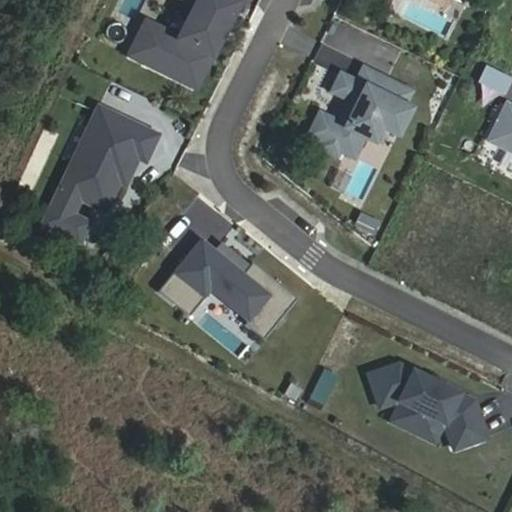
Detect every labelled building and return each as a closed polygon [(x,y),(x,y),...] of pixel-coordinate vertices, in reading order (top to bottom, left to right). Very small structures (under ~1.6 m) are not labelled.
[(130,54),(195,87),(237,2),(232,0),(180,0),(194,6),(178,38),(146,22),(130,54)] [(378,92),(384,79),(362,68),(355,81),(378,92)] [(381,126),(397,134),(410,108),(403,105),(410,91),(384,79),(378,92),(355,81),(340,74),(331,91),(347,99),(346,102),(347,106),(343,116),(340,114),(336,122),(319,113),(309,135),(323,142),(321,147),(336,154),(339,149),(354,156),(364,136),(373,141),(381,126)] [(511,107),(507,105),(495,129),(511,137),(505,149),(511,151),(511,107)] [(98,107),(43,224),(80,241),(89,222),(71,213),(79,197),(91,203),(104,176),(119,183),(124,185),(134,165),(130,164),(134,157),(137,158),(144,162),(157,135),(98,107)] [(104,176),(91,203),(106,210),(119,183),(104,176)] [(358,216),(353,227),(371,236),(376,225),(358,216)] [(296,298),(251,261),(243,272),(229,261),(233,257),(218,244),(214,249),(200,237),(157,290),(188,315),(209,290),(246,320),(244,324),(262,339),(296,298)] [(440,386),(431,382),(397,365),(368,375),(379,408),(395,402),(397,403),(395,407),(397,408),(439,429),(441,430),(443,426),(445,427),(453,450),(485,439),(473,402),(440,386)] [(317,384),(330,390),(338,374),(325,368),(317,384)] [(330,390),(317,384),(310,397),(324,403),(330,390)] [(439,429),(397,408),(390,422),(432,442),(439,429)]
